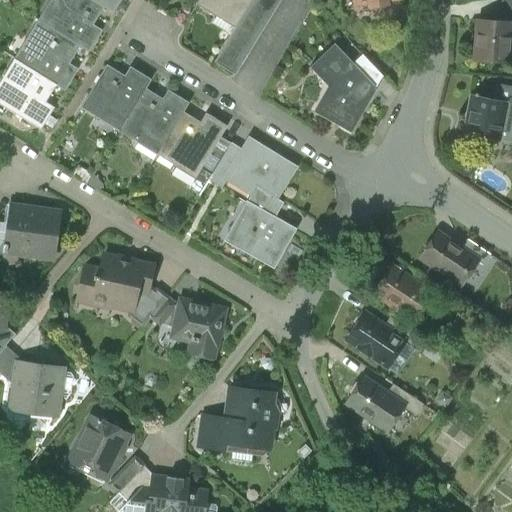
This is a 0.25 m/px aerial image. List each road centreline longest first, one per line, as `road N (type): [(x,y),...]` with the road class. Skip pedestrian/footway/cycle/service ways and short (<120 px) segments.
road 1 (residential): [(120,28),(373,185)]
road 2 (residential): [(110,218),(270,307)]
road 3 (residential): [(433,0),(415,101),(389,157)]
road 4 (residential): [(373,185),(297,322)]
road 5 (residential): [(175,427),(270,307)]
road 6 (unclassified): [(308,374),(375,511)]
road 7 (residential): [(389,157),(511,239)]
